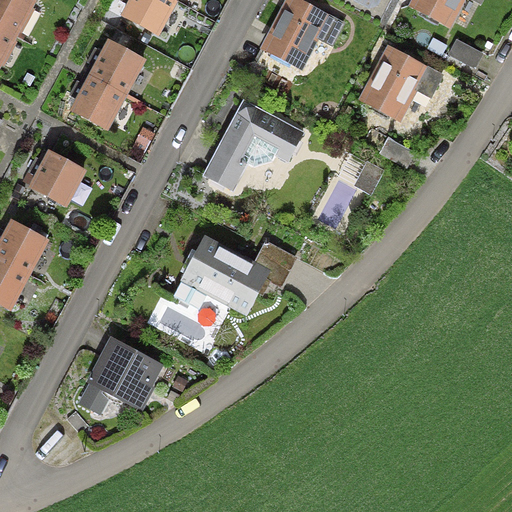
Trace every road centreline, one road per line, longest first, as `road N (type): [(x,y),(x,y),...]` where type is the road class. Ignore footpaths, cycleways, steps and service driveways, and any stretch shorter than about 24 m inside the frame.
road 1 (residential): [(511,96),(442,195),(344,299),(201,413),(127,455),(0,508)]
road 2 (residential): [(255,0),(0,482)]
